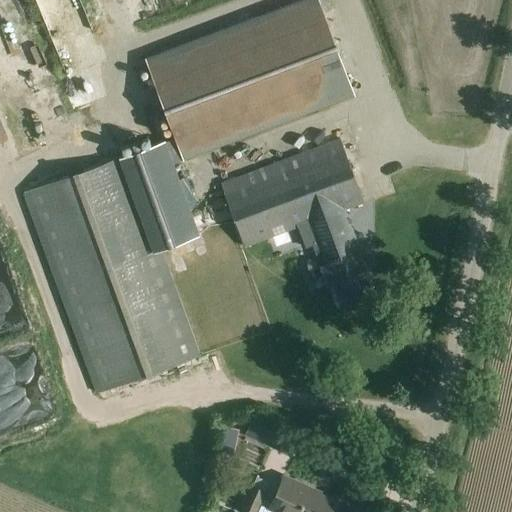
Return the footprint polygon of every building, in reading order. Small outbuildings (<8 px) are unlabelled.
[(300,0),(148,57),(145,58),(169,123),(174,137),(183,159),(186,158),(351,96),(354,95),(317,0),(300,0)] [(227,252),(228,252),(306,222),(314,243),(312,244),(320,264),(321,266),(319,270),(323,279),(328,281),(329,283),(332,281),(341,303),(372,291),(364,270),(369,269),(345,208),(364,201),(339,137),(222,182),(235,216),(223,221),(220,213),(197,221),(213,263),(229,257),(227,252)] [(129,154),(25,192),(98,392),(199,355),(160,249),(198,235),(189,210),(178,179),(175,170),(172,163),(163,141),(129,154)] [(234,263),(239,281),(259,275),(253,257),(234,263)] [(0,417),(34,406),(24,374),(9,379),(3,359),(0,360),(0,417)] [(224,426),(222,437),(223,437),(233,439),(235,428),(225,426),(224,426)] [(272,511),(330,511),(335,503),(309,491),(310,489),(286,478),(271,511),(272,511)] [(245,511),(254,511),(264,491),(252,485),(241,510),(245,511)]
